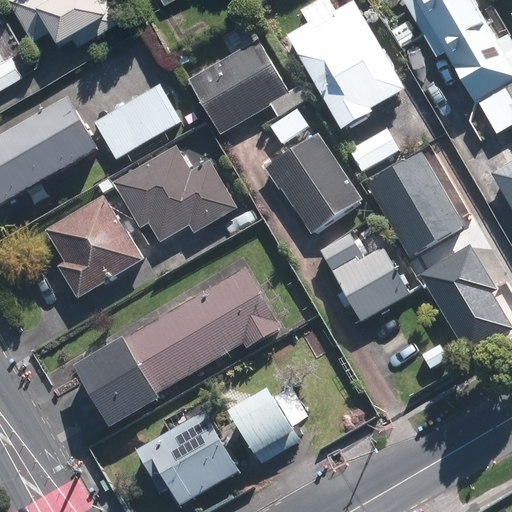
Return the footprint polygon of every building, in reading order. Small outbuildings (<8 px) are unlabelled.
[(100,0),(11,0),(31,39),(49,31),(58,45),(109,13),(100,0)] [(472,0),(399,0),(436,62),(445,57),(475,108),(511,86),(511,44),(508,38),(498,44),(489,29),(472,0)] [(354,3),(288,39),(342,136),(374,119),(371,114),(405,95),(392,71),(354,3)] [(257,46),(189,84),(220,138),(288,100),(257,46)] [(0,91),(24,79),(12,57),(0,63),(0,91)] [(118,161),(182,125),(161,88),(98,124),(118,161)] [(511,88),(478,108),(496,137),(511,127),(511,88)] [(0,144),(0,210),(98,156),(70,106),(0,144)] [(313,125),(302,109),(271,130),(281,145),(313,125)] [(388,132),(350,153),(363,176),(402,155),(388,132)] [(318,138),(267,173),(310,236),(361,202),(318,138)] [(174,150),(113,187),(139,230),(148,225),(161,247),(187,231),(192,240),(238,212),(209,164),(190,176),(174,150)] [(410,257),(464,227),(422,152),(368,183),(410,257)] [(511,216),(511,165),(489,179),(511,216)] [(143,263),(105,200),(46,236),(65,266),(57,271),(77,303),(143,263)] [(496,289),(470,243),(420,274),(466,352),(511,328),(491,292),(496,289)] [(362,326),(410,299),(383,252),(361,265),(359,260),(332,275),(362,326)] [(281,332),(246,273),(75,372),(111,434),(162,404),(158,397),(245,347),(248,351),(281,332)] [(269,396),(229,419),(253,458),(292,435),(269,396)] [(241,476),(205,415),(136,456),(162,499),(170,494),(180,511),(241,476)]
